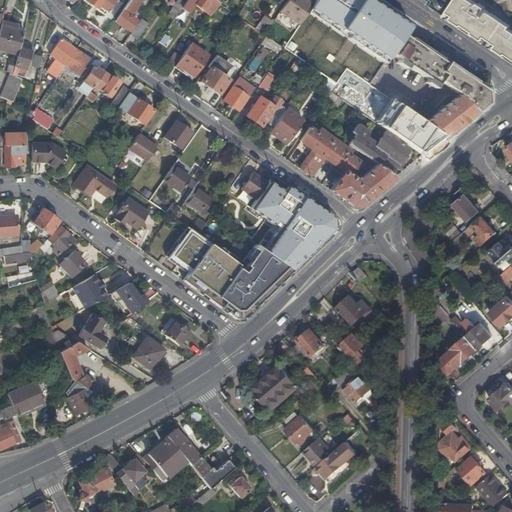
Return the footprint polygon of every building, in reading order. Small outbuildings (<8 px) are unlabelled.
[(83,0),(110,19),(121,3),(117,0),(83,0)] [(136,5),(129,0),(128,0),(114,21),(128,31),(135,20),(131,17),(129,16),(132,11),(136,5)] [(177,0),(167,15),(173,19),(186,0),(177,0)] [(187,0),(209,15),(218,3),(213,0),(187,0)] [(311,0),(286,0),(280,9),(300,22),(314,2),(311,0)] [(324,12),(329,5),(320,0),(316,0),(313,5),(324,12)] [(333,21),(335,19),(347,0),(320,0),(329,5),(334,9),(328,18),(333,21)] [(456,0),(445,17),(511,62),(511,56),(508,54),(506,53),(507,53),(465,25),(465,26),(463,24),(463,23),(453,17),(465,0),(456,0)] [(511,31),(509,29),(511,28),(491,14),(488,19),(485,17),(489,12),(485,10),(486,8),(479,3),(478,5),(471,0),(465,0),(453,17),(463,23),(463,24),(465,26),(465,25),(507,53),(506,53),(508,54),(511,56),(511,31)] [(236,15),(240,18),(241,19),(245,14),(240,10),(236,15)] [(263,15),(254,28),(263,34),(272,21),(263,15)] [(141,18),(129,35),(136,40),(148,23),(141,18)] [(321,75),(327,66),(318,60),(325,50),(342,23),(335,19),(333,21),(308,59),(305,63),(313,69),(321,75)] [(18,54),(24,31),(0,25),(0,26),(0,49),(10,52),(9,52),(18,54)] [(361,46),(372,31),(363,25),(332,71),(327,66),(321,75),(335,84),(345,69),(354,56),(361,46)] [(44,37),(35,35),(32,45),(41,47),(44,37)] [(389,54),(398,41),(390,35),(378,52),(387,58),(389,54)] [(485,91),(402,35),(398,41),(389,54),(397,60),(395,63),(403,69),(406,66),(426,80),(424,83),(433,89),(438,82),(458,95),(425,120),(422,123),(425,125),(442,137),(473,112),(485,103),(485,91)] [(278,52),(281,44),(264,37),(261,46),(278,52)] [(60,62),(65,66),(76,50),(61,39),(50,55),(55,58),(54,60),(58,64),(60,62)] [(298,59),(305,63),(308,59),(286,43),(282,48),(283,49),(297,58),(298,59)] [(181,56),(175,64),(193,77),(207,56),(190,44),(181,56)] [(259,46),(248,70),(256,73),(267,49),(259,46)] [(368,51),(361,46),(354,56),(345,69),(349,72),(368,85),(384,62),(381,60),(374,71),(362,62),(368,51)] [(76,50),(65,66),(78,74),(76,76),(78,78),(91,60),(76,50)] [(166,63),(173,68),(175,64),(181,56),(174,51),(166,63)] [(34,55),(31,66),(38,67),(40,56),(34,55)] [(17,57),(15,66),(17,67),(16,69),(19,70),(18,75),(25,77),(30,61),(17,57)] [(304,82),(313,69),(305,63),(298,59),(290,72),(304,82)] [(6,72),(9,73),(12,75),(15,66),(8,64),(6,72)] [(90,72),(87,71),(82,77),(85,79),(83,82),(91,88),(93,86),(103,72),(94,66),(90,72)] [(209,68),(200,82),(217,94),(227,80),(209,68)] [(330,91),(334,94),(349,72),(345,69),(335,84),(330,91)] [(110,77),(103,72),(93,86),(108,97),(118,82),(111,77),(110,77)] [(0,94),(0,97),(6,99),(12,102),(22,79),(12,75),(9,73),(0,94)] [(270,79),(265,75),(257,87),(262,90),(270,79)] [(115,112),(130,90),(123,86),(108,107),(115,112)] [(236,90),(231,87),(222,100),(237,111),(246,97),(242,94),(243,92),(237,88),(236,90)] [(89,91),(84,98),(92,103),(97,97),(89,91)] [(137,120),(144,125),(154,111),(136,99),(136,100),(129,95),(119,108),(134,118),(137,120)] [(346,95),(343,99),(354,107),(357,103),(346,95)] [(266,102),(253,121),(260,127),(267,116),(269,117),(279,104),(281,101),(274,96),(268,104),(266,102)] [(244,116),(253,121),(266,102),(258,97),(244,116)] [(271,127),(285,109),(285,108),(279,104),(269,117),(265,123),(271,127)] [(271,127),(268,132),(286,144),(302,121),(285,109),(271,127)] [(38,118),(35,122),(43,127),(47,122),(38,115),(36,117),(38,118)] [(176,120),(164,136),(180,148),(192,132),(176,120)] [(362,155),(371,143),(364,138),(368,133),(355,124),(342,142),(362,155)] [(425,151),(442,137),(425,125),(410,136),(415,141),(417,143),(425,151)] [(311,129),(348,154),(350,152),(313,126),(311,129)] [(52,134),(57,137),(62,131),(57,127),(52,134)] [(359,206),(394,177),(383,170),(375,165),(356,181),(350,177),(360,163),(348,154),(311,129),(308,127),(299,141),(311,149),(298,168),(311,177),(324,158),(342,171),(338,178),(335,182),(329,190),(351,205),(359,206)] [(384,130),(373,144),(386,153),(395,140),(396,138),(384,130)] [(4,134),(5,167),(15,167),(15,164),(24,164),(23,145),(23,134),(4,134)] [(138,134),(127,149),(145,162),(158,142),(151,137),(150,139),(148,142),(144,139),(138,134)] [(389,159),(390,160),(396,164),(407,149),(395,140),(386,153),(384,155),(387,157),(389,159)] [(69,146),(84,156),(87,152),(72,142),(69,146)] [(375,165),(383,170),(390,160),(389,159),(387,161),(385,160),(387,157),(384,155),(386,153),(373,144),(371,143),(362,155),(375,165)] [(32,146),(31,164),(47,164),(55,171),(65,157),(52,147),(32,146)] [(190,178),(173,165),(163,180),(180,192),(190,178)] [(86,167),(73,186),(87,195),(93,188),(105,196),(112,186),(86,167)] [(255,200),(266,183),(251,172),(240,190),(255,200)] [(151,199),(160,203),(165,190),(157,187),(151,199)] [(210,200),(193,188),(184,202),(200,213),(210,200)] [(479,211),(466,195),(454,205),(458,210),(455,213),(459,217),(462,215),(468,222),(479,211)] [(126,199),(113,217),(121,223),(123,221),(133,228),(144,213),(126,199)] [(297,203),(295,202),(283,219),(308,237),(320,220),(311,214),(311,213),(310,212),(312,209),(299,199),(297,203)] [(165,212),(168,214),(173,218),(180,207),(173,202),(165,212)] [(50,215),(42,209),(33,221),(32,223),(38,227),(36,230),(39,232),(41,229),(50,215)] [(58,221),(50,215),(41,229),(48,235),(58,221)] [(15,216),(0,217),(0,236),(18,235),(15,216)] [(497,233),(483,216),(471,226),(475,232),(477,230),(483,237),(480,239),(485,244),(497,233)] [(190,230),(197,235),(205,223),(198,218),(190,230)] [(270,222),(269,221),(267,224),(274,229),(276,226),(270,222)] [(461,234),(462,234),(454,224),(445,231),(453,241),(461,234)] [(475,232),(471,226),(462,234),(461,234),(466,240),(475,232)] [(60,227),(41,245),(39,247),(43,252),(49,246),(57,255),(74,241),(60,227)] [(190,230),(186,228),(165,255),(187,270),(184,274),(230,310),(238,310),(285,266),(257,247),(243,264),(245,266),(241,272),(234,267),(237,263),(197,235),(190,230)] [(280,233),(275,239),(272,244),(268,249),(286,261),(297,245),(280,233)] [(452,251),(466,240),(461,234),(453,241),(448,246),(452,251)] [(30,239),(21,238),(21,245),(20,253),(30,251),(30,246),(30,245),(30,239)] [(37,240),(30,246),(30,251),(31,252),(38,248),(39,247),(41,245),(37,240)] [(511,256),(511,245),(511,244),(506,249),(501,242),(491,252),(505,269),(511,264),(509,260),(511,256)] [(20,253),(21,245),(0,248),(0,256),(3,256),(20,253)] [(30,251),(20,253),(3,256),(5,264),(32,259),(31,254),(31,252),(30,251)] [(71,254),(58,268),(71,280),(83,265),(71,254)] [(230,310),(184,274),(181,279),(232,319),(240,319),(292,271),(285,266),(238,310),(230,310)] [(351,273),(359,282),(366,276),(358,267),(351,273)] [(511,269),(510,267),(500,276),(506,282),(511,277),(511,269)] [(4,277),(7,288),(33,281),(30,270),(4,277)] [(93,275),(80,283),(93,303),(107,295),(93,275)] [(50,281),(38,288),(44,304),(59,295),(50,281)] [(80,283),(71,288),(85,308),(93,303),(80,283)] [(120,300),(130,313),(146,302),(141,295),(137,298),(127,284),(114,291),(120,300)] [(42,306),(50,327),(56,324),(48,306),(51,305),(54,303),(61,315),(64,319),(85,308),(71,288),(59,295),(44,304),(44,305),(42,306)] [(115,302),(120,300),(114,291),(109,294),(115,302)] [(365,312),(357,303),(350,295),(337,308),(352,324),(364,312),(365,312)] [(511,319),(511,299),(509,296),(490,313),(503,327),(511,319)] [(363,298),(357,303),(365,312),(364,312),(366,315),(373,309),(363,298)] [(441,307),(436,301),(436,323),(447,323),(450,322),(452,320),(451,319),(441,307)] [(36,308),(45,330),(50,327),(42,306),(38,307),(36,308)] [(330,310),(318,320),(328,332),(340,323),(330,310)] [(92,314),(78,336),(99,349),(106,338),(97,333),(104,321),(92,314)] [(452,320),(466,337),(478,350),(492,337),(483,326),(485,325),(483,322),(475,329),(466,318),(462,322),(456,315),(451,319),(452,320)] [(164,336),(175,321),(171,318),(159,332),(164,336)] [(189,331),(175,321),(164,336),(178,346),(189,331)] [(300,343),(294,348),(305,361),(323,345),(310,329),(298,340),(300,343)] [(51,333),(53,340),(65,335),(58,330),(52,332),(51,333)] [(0,346),(12,342),(9,333),(0,336),(0,346)] [(339,346),(353,361),(362,353),(358,349),(363,345),(352,333),(339,346)] [(133,346),(139,338),(133,334),(127,341),(133,346)] [(466,337),(448,353),(459,366),(478,350),(466,337)] [(146,338),(132,357),(149,370),(163,351),(146,338)] [(63,343),(66,348),(72,344),(68,339),(63,343)] [(54,354),(58,352),(53,340),(49,341),(54,354)] [(69,379),(71,380),(86,390),(92,380),(86,376),(81,378),(71,356),(87,349),(76,342),(72,344),(66,348),(58,352),(69,379)] [(285,351),(293,361),(298,356),(290,346),(285,351)] [(362,353),(353,361),(357,364),(364,356),(362,353)] [(459,366),(448,353),(443,357),(444,367),(450,375),(459,366)] [(299,385),(281,364),(252,388),(270,409),(299,385)] [(334,378),(354,402),(369,389),(349,365),(334,378)] [(318,378),(308,367),(300,373),(310,385),(313,382),(318,378)] [(318,389),(323,384),(318,378),(313,382),(318,389)] [(16,415),(17,417),(25,414),(24,411),(44,403),(35,382),(7,394),(12,406),(16,415)] [(511,385),(509,382),(488,400),(498,412),(511,399),(511,385)] [(66,399),(74,415),(92,406),(83,390),(66,399)] [(295,398),(287,405),(291,409),(299,402),(295,398)] [(24,411),(25,414),(45,405),(44,403),(24,411)] [(0,413),(3,421),(16,415),(12,406),(0,412),(0,413)] [(441,427),(449,420),(454,416),(449,410),(440,419),(440,425),(441,427)] [(301,416),(299,418),(295,413),(285,422),(289,427),(285,431),(296,445),(298,443),(300,446),(305,442),(315,433),(301,416)] [(440,457),(440,466),(450,457),(455,462),(470,450),(463,441),(462,442),(453,432),(456,429),(449,420),(441,427),(448,435),(440,443),(440,449),(443,453),(440,457)] [(11,428),(10,425),(0,429),(0,450),(21,441),(15,427),(11,428)] [(303,452),(316,467),(332,453),(319,438),(303,452)] [(176,449),(169,441),(166,444),(163,440),(147,454),(160,470),(166,477),(185,460),(176,449)] [(243,459),(237,451),(211,473),(185,441),(176,449),(185,460),(209,489),(210,488),(243,459)] [(332,453),(316,467),(326,479),(357,453),(347,441),(332,453)] [(117,465),(108,454),(101,458),(111,470),(117,465)] [(142,459),(138,454),(125,465),(123,467),(115,475),(126,488),(127,489),(132,482),(140,476),(149,467),(142,459)] [(147,454),(142,459),(149,467),(155,474),(160,470),(147,454)] [(486,473),(472,457),(458,469),(472,485),(486,473)] [(87,511),(92,511),(102,508),(94,492),(101,488),(102,491),(113,485),(104,468),(78,482),(81,489),(78,491),(80,494),(78,500),(84,501),(85,496),(90,505),(85,507),(87,511)] [(508,495),(491,474),(477,487),(494,507),(508,495)] [(146,484),(140,476),(132,482),(138,490),(146,484)] [(239,477),(233,482),(228,486),(239,498),(249,489),(239,477)] [(210,488),(209,489),(193,502),(190,504),(193,508),(195,511),(215,495),(210,488)] [(125,489),(113,494),(116,501),(128,496),(125,489)] [(183,502),(187,507),(190,504),(193,502),(189,497),(183,502)] [(28,510),(29,511),(49,511),(44,501),(28,510)]
